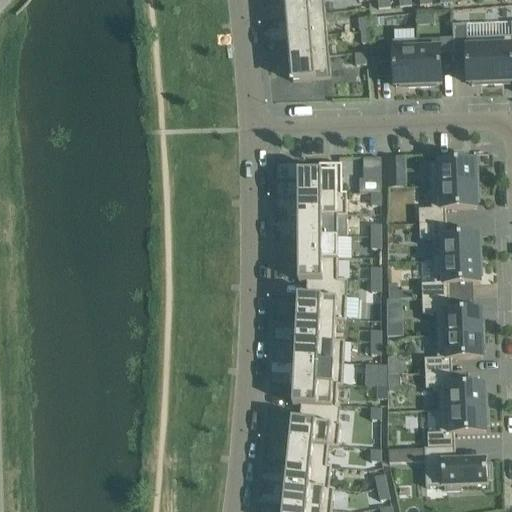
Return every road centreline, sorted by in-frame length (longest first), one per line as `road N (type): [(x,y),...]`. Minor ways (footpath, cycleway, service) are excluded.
road 1 (residential): [(237,511),(252,392),(257,131)]
road 2 (residential): [(511,129),(501,123),(257,131)]
road 3 (residential): [(257,131),(241,0)]
